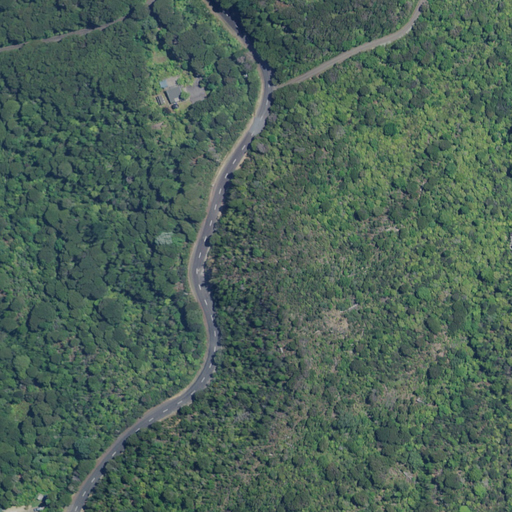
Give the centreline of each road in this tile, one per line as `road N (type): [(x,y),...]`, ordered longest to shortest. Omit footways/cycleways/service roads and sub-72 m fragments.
road 1 (unclassified): [(75,511),(109,450),(195,389),(208,368),(211,306),(202,254),(220,190),(270,91),(269,71),(217,0)]
road 2 (unknown): [(270,91),(409,30),(427,0)]
road 3 (unknown): [(154,0),(112,23),(0,46)]
